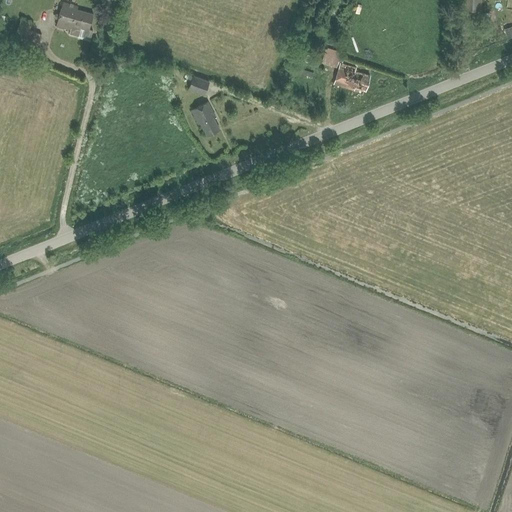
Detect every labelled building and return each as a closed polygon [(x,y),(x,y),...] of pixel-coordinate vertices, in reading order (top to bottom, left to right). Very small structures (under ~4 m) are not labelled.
[(462,0),(462,9),(481,9),(481,0),(462,0)] [(89,12),(58,4),(53,23),(85,31),(89,12)] [(37,35),(23,32),(19,46),(33,50),(37,35)] [(336,70),(331,85),(360,94),(364,79),(352,75),(354,71),(338,66),(342,55),(328,50),(323,66),(336,70)] [(214,81),(190,72),(185,85),(209,94),(214,81)] [(203,102),(190,107),(203,137),(216,131),(203,102)]
